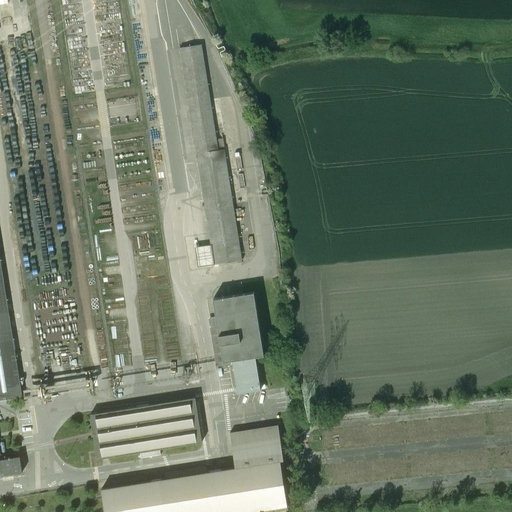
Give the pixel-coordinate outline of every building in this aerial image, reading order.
[(206,44),(180,48),(217,263),(242,259),(206,44)] [(0,398),(26,394),(0,234),(0,398)] [(259,291),(219,297),(228,360),(235,359),(259,355),(269,353),(259,291)] [(259,355),(235,359),(241,392),(264,388),(259,355)] [(199,396),(94,413),(101,457),(206,441),(199,396)] [(282,423),(234,432),(240,466),(285,458),(288,457),(282,423)] [(0,457),(0,475),(26,471),(23,454),(0,457)] [(285,458),(240,466),(107,487),(110,511),(235,511),(293,503),(285,458)]
